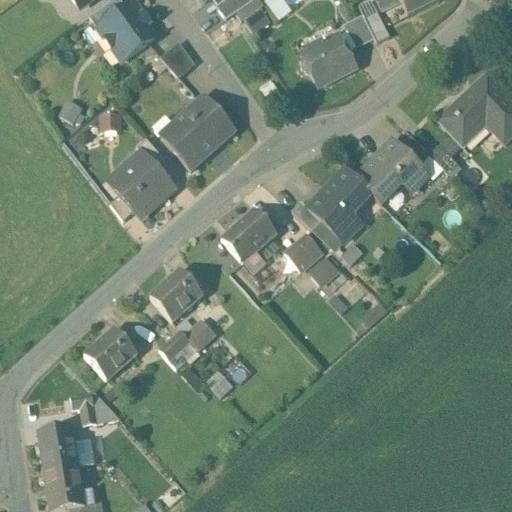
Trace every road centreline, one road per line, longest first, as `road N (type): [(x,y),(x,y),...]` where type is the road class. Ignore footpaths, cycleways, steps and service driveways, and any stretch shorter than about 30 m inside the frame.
road 1 (residential): [(13,482),(7,422),(23,381),(280,152)]
road 2 (residential): [(280,152),(350,129),(484,10)]
road 3 (residential): [(172,0),(280,152)]
